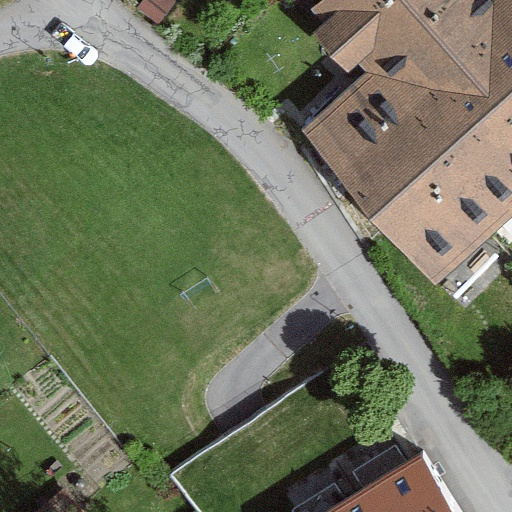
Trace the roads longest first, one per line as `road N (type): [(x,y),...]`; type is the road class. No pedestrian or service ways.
road 1 (residential): [(78,13),(180,79),(308,196),(511,502)]
road 2 (unknown): [(224,511),(227,487),(425,370)]
